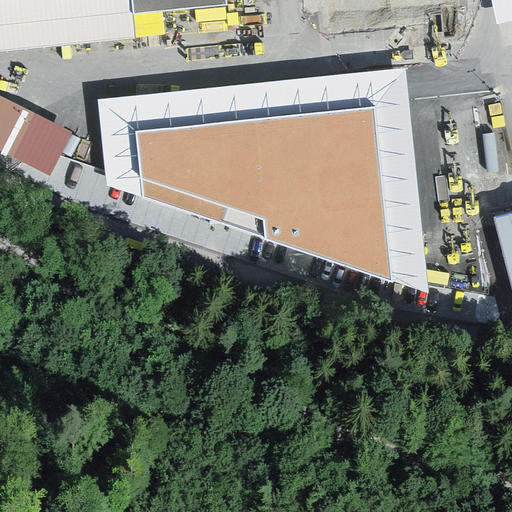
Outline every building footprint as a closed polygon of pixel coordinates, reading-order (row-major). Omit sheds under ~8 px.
[(0,0),(0,48),(136,34),(133,11),(226,4),(225,0),(0,0)] [(319,0),(321,12),(338,10),(340,28),(375,24),(375,29),(406,26),(403,0),(319,0)] [(436,77),(341,87),(356,226),(385,223),(377,149),(407,146),(443,142),(436,77)] [(356,226),(341,87),(178,104),(185,171),(192,171),(196,211),(259,204),(262,241),(301,237),(301,232),(356,226)] [(34,110),(0,93),(0,149),(12,156),(34,110)] [(145,106),(34,119),(38,153),(125,144),(126,156),(146,154),(146,150),(150,150),(145,106)] [(511,285),(511,209),(493,214),(496,225),(511,285)]
